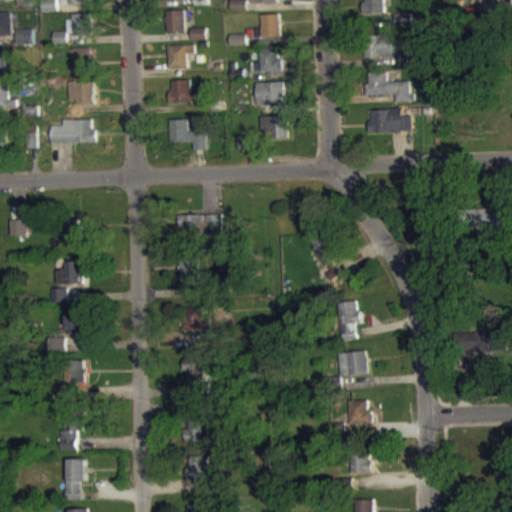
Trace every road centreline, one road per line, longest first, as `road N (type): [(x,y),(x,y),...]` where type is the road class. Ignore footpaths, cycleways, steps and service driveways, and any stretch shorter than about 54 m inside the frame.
road 1 (residential): [(0,180),(511,158)]
road 2 (residential): [(123,0),(142,511)]
road 3 (residential): [(323,0),(331,164),(398,264),(414,307),(426,413)]
